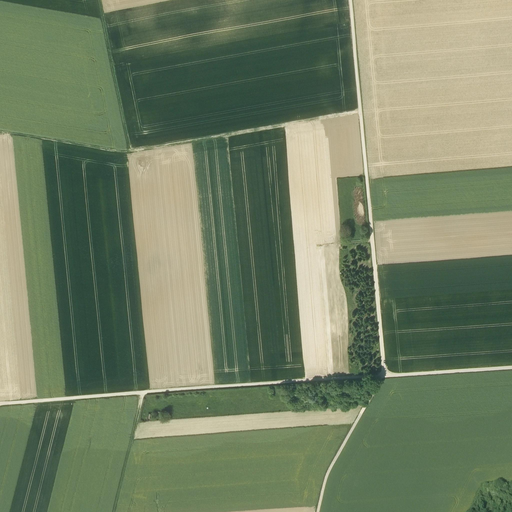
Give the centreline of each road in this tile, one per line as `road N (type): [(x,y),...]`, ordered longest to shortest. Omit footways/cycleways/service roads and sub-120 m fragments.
road 1 (track): [(382,376),(0,403)]
road 2 (track): [(382,376),(350,0)]
road 3 (track): [(360,111),(128,151),(0,129)]
road 4 (track): [(128,151),(98,0)]
road 5 (track): [(317,511),(328,470),(382,376)]
road 6 (track): [(511,367),(382,376)]
road 7 (track): [(118,511),(143,392)]
